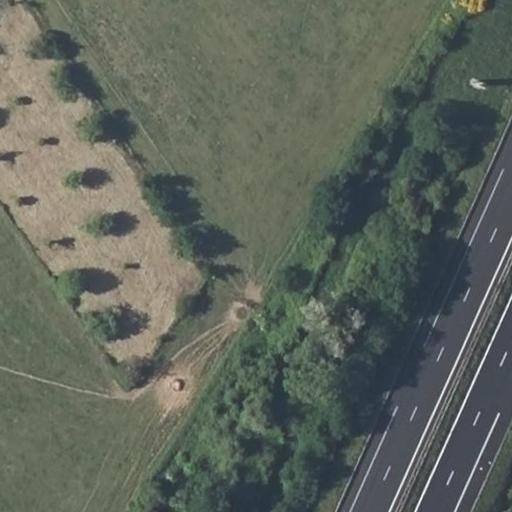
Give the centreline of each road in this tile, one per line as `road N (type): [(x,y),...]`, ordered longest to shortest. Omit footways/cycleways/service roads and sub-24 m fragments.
road 1 (motorway): [(511,197),(370,511)]
road 2 (motorway): [(435,511),(511,342)]
